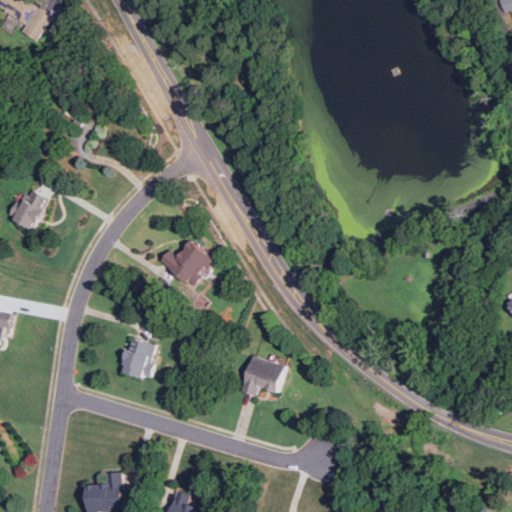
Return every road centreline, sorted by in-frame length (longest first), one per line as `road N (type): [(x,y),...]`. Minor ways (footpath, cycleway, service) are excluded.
road 1 (residential): [(207,144),(135,203),(79,292),(48,511)]
road 2 (secondary): [(121,0),(292,283)]
road 3 (residential): [(62,397),(281,459),(333,464)]
road 4 (secondary): [(292,283),(377,374),(462,426),(511,442)]
